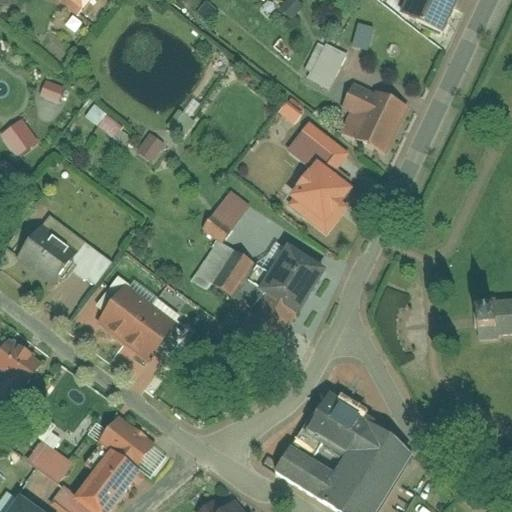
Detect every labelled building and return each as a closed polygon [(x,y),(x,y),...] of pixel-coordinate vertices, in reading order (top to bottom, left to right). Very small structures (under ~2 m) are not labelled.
[(74,21),(92,0),(56,0),(54,4),(74,21)] [(436,34),(450,0),(391,0),(407,7),(401,19),(436,34)] [(355,29),(350,52),(368,56),(373,33),(355,29)] [(324,52),(309,84),(329,94),(345,62),(324,52)] [(38,100),(58,107),(63,93),(43,86),(38,100)] [(341,114),(350,119),(339,139),(370,156),(397,109),(356,86),(341,114)] [(288,102),(276,120),(291,130),(303,112),(288,102)] [(0,139),(0,143),(17,164),(39,146),(20,123),(0,139)] [(289,157),(311,176),(316,170),(328,179),(346,157),(311,129),(289,157)] [(136,159),(154,168),(164,148),(146,139),(136,159)] [(311,176),(285,211),(328,242),(358,201),(328,179),(316,170),(311,176)] [(231,196),(212,220),(232,235),(250,211),(231,196)] [(212,220),(202,233),(221,248),(232,235),(212,220)] [(35,236),(11,267),(48,296),(66,273),(84,287),(105,259),(73,234),(58,254),(35,236)] [(325,274),(289,251),(261,295),(298,317),(325,274)] [(235,256),(212,290),(231,303),(254,269),(235,256)] [(110,323),(100,336),(144,370),(162,347),(167,351),(179,335),(119,289),(99,315),(110,323)] [(272,359),(298,317),(261,295),(235,337),(272,359)] [(511,342),(511,303),(494,305),(494,308),(496,333),(497,343),(511,342)] [(494,308),(476,309),(478,334),(496,333),(494,308)] [(10,348),(0,359),(0,381),(22,401),(43,376),(10,348)] [(273,476),(330,511),(373,511),(406,459),(317,404),(273,476)] [(101,451),(112,459),(76,506),(83,511),(113,511),(140,479),(150,487),(167,465),(119,427),(101,451)] [(73,471),(42,449),(27,469),(58,491),(73,471)] [(64,496),(52,511),(54,511),(83,511),(76,506),(64,496)]
